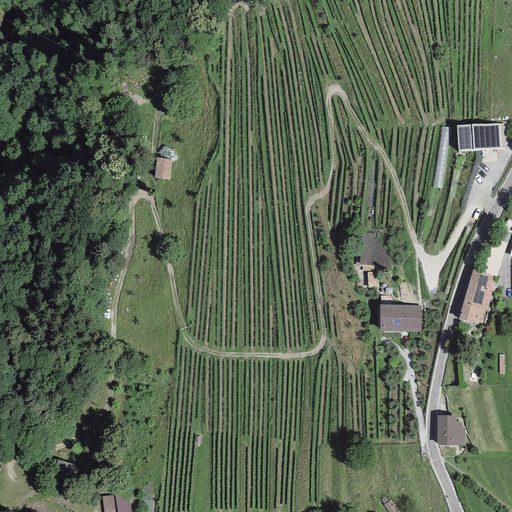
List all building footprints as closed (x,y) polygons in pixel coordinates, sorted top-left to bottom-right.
[(499,123),(457,125),(458,151),(500,148),(499,123)] [(157,157),(155,177),(171,178),(173,158),(157,157)] [(511,232),(497,226),(481,272),(493,275),(496,276),(511,232)] [(374,233),(362,233),(360,254),(359,265),(362,265),(375,266),(389,267),(391,247),(380,247),(380,240),(374,239),(374,233)] [(481,272),(472,269),(459,319),(478,324),(479,323),(481,323),(485,310),(487,311),(493,288),(490,288),(493,275),(481,272)] [(376,272),(367,272),(368,288),(377,287),(376,272)] [(421,306),(379,305),(379,331),(421,332),(421,306)] [(462,422),(456,422),(456,416),(437,416),(437,445),(456,445),(462,445),(465,445),(465,427),(462,427),(462,422)] [(131,511),(130,494),(102,496),(103,511),(131,511)]
